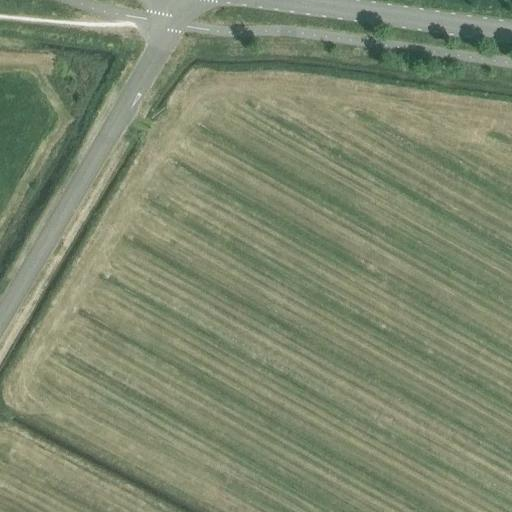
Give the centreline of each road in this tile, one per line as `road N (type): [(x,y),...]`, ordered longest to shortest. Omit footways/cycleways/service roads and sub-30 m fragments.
road 1 (unclassified): [(0,316),(170,23),(175,0)]
road 2 (secondary): [(511,35),(258,0)]
